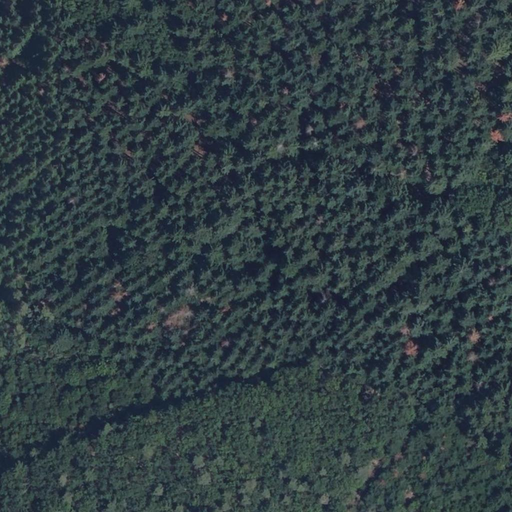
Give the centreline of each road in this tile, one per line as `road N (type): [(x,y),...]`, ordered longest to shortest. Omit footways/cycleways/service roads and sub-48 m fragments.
road 1 (track): [(0,286),(34,293),(75,322),(151,344),(213,343),(242,326),(277,266),(313,234),(430,187)]
road 2 (track): [(349,0),(376,53),(379,88),(430,187),(511,286)]
